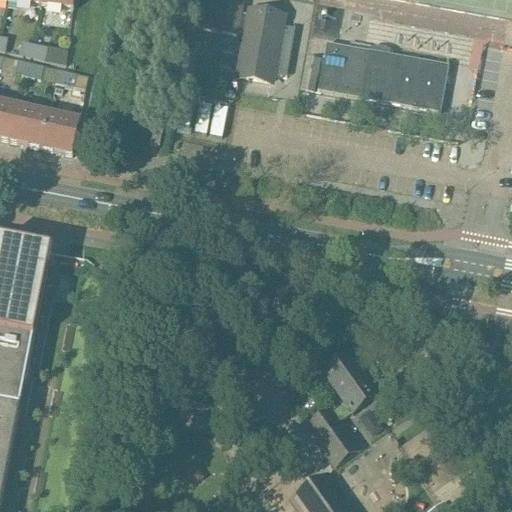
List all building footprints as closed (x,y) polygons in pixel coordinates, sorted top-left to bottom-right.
[(40,0),(7,0),(7,5),(40,9),(40,0)] [(40,0),(40,9),(73,14),(74,0),(40,0)] [(270,85),(271,78),(286,81),(295,31),(280,28),(281,21),(282,21),(282,20),(252,15),(252,16),(252,19),(241,17),(242,9),(204,2),(199,31),(237,38),(238,29),(249,31),(240,80),(240,81),(270,86),(270,85)] [(0,41),(0,55),(5,56),(8,43),(0,41)] [(22,46),(19,59),(27,62),(30,48),(22,46)] [(30,48),(27,62),(36,64),(39,50),(30,48)] [(449,69),(327,48),(318,95),(440,117),(449,69)] [(39,50),(36,64),(45,66),(49,52),(39,50)] [(301,92),(313,94),(319,64),(307,62),(301,92)] [(18,66),(15,78),(23,80),(26,68),(18,66)] [(26,68),(23,80),(32,82),(35,70),(26,68)] [(35,70),(32,82),(41,84),(43,72),(35,70)] [(59,76),(56,88),(64,90),(67,77),(59,76)] [(67,77),(64,90),(74,93),(77,80),(67,77)] [(191,90),(189,100),(201,102),(202,92),(191,90)] [(0,144),(8,146),(16,110),(7,108),(9,103),(0,101),(0,144)] [(187,104),(181,134),(191,135),(197,106),(187,104)] [(200,106),(195,136),(206,139),(212,109),(200,106)] [(16,110),(8,146),(40,153),(48,118),(38,115),(39,110),(28,108),(27,113),(16,110)] [(216,109),(210,139),(222,142),(227,112),(216,109)] [(48,118),(40,153),(53,156),(72,160),(80,125),(71,123),(73,118),(61,115),(60,120),(48,118)] [(162,135),(153,133),(150,147),(159,149),(162,135)] [(0,511),(21,410),(26,386),(50,257),(0,246),(0,511)] [(208,333),(188,416),(207,421),(223,356),(251,363),(255,345),(208,333)] [(331,414),(306,431),(335,472),(360,455),(338,423),(350,414),(353,418),(354,417),(353,416),(366,406),(376,399),(378,400),(379,400),(348,356),(336,364),(322,375),(344,406),(332,415),(331,414)] [(318,484),(290,504),(295,511),(353,511),(328,476),(318,484)] [(457,511),(467,511),(481,503),(473,491),(453,505),(457,511)]
